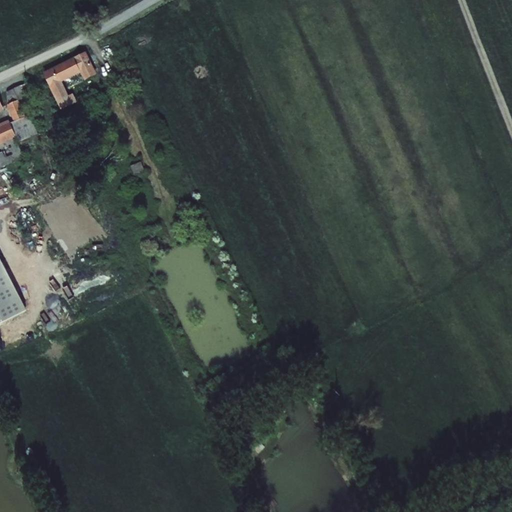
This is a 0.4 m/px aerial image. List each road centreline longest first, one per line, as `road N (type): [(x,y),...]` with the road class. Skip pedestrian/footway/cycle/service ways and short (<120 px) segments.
road 1 (unclassified): [(153,0),(0,78)]
road 2 (track): [(511,131),(461,0)]
